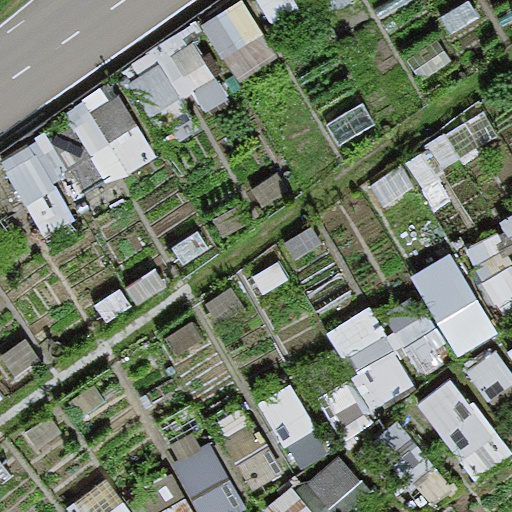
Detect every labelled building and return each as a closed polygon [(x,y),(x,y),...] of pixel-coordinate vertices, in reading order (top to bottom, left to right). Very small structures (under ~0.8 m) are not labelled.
[(215,27),(241,80),(278,62),(253,9),(215,27)] [(111,189),(160,159),(122,96),(73,126),(111,189)] [(463,277),(430,298),(465,355),(498,334),(463,277)] [(376,313),(331,339),(375,415),(420,390),(376,313)] [(399,343),(430,378),(459,352),(428,317),(399,343)] [(511,373),(500,358),(475,377),(503,413),(511,405),(511,373)] [(511,453),(459,382),(424,408),(481,484),(511,460),(511,453)] [(247,511),(217,450),(181,468),(202,511),(247,511)] [(347,460),(307,489),(323,511),(332,511),(366,487),(347,460)] [(146,493),(155,511),(197,511),(179,476),(146,493)]
